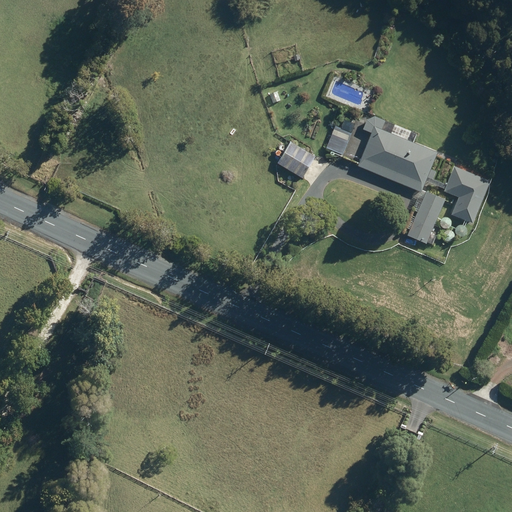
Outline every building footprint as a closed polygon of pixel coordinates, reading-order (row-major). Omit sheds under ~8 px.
[(414,135),(366,115),(360,131),(369,135),(355,168),(418,193),(424,179),(430,182),(434,173),(428,170),(435,154),(410,144),(414,135)] [(340,156),(349,134),(333,127),(324,150),(340,156)] [(299,179),(312,158),(287,144),(274,165),(299,179)] [(449,216),(470,225),(488,182),(451,168),(441,193),(456,199),(449,216)] [(429,235),(443,202),(424,194),(405,238),(424,246),(425,244),(430,246),(434,237),(429,235)]
